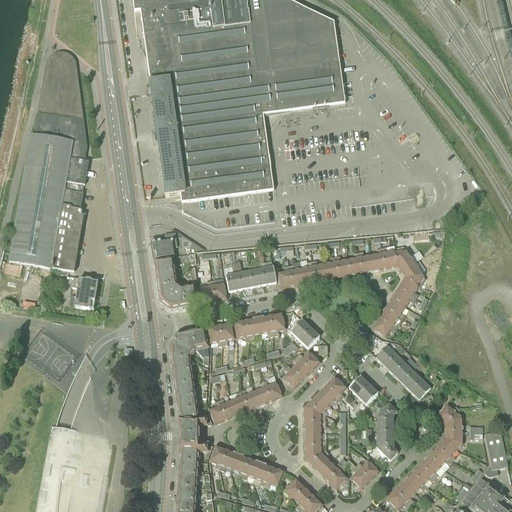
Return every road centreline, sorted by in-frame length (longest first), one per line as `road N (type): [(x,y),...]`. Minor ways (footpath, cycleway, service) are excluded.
road 1 (tertiary): [(100,0),(145,330)]
road 2 (residential): [(354,511),(415,449),(419,424),(385,380),(346,351)]
road 3 (residential): [(342,511),(281,452),(273,429),(346,351)]
road 4 (tertiary): [(145,330),(157,438),(153,511)]
road 5 (residential): [(346,351),(382,292),(362,284),(296,298)]
road 6 (residential): [(296,298),(145,330)]
